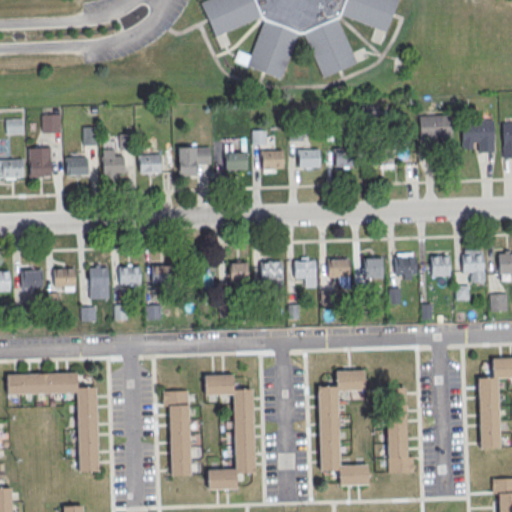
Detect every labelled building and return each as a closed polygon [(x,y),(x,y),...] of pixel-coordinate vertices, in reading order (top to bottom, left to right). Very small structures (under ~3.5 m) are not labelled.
[(203,0),(199,2),(214,35),(259,15),(263,20),(248,54),(236,49),(232,59),(281,78),(298,31),(304,31),(321,76),(356,61),(336,16),(340,13),(385,31),(395,0),(203,0)] [(60,114),(41,114),(41,131),(60,131),(60,114)] [(418,146),(450,146),(450,114),(418,114),(418,146)] [(22,119),(4,119),(4,133),(22,133),(22,119)] [(492,119),(460,119),(460,151),(492,151),(492,119)] [(511,123),(501,123),(501,157),(511,157),(511,123)] [(96,143),(96,126),(82,126),(82,143),(96,143)] [(265,129),(251,129),(251,143),(265,143),(265,129)] [(369,145),(391,144),(391,162),(369,163),(369,145)] [(177,146),(198,146),(199,163),(177,164),(177,146)] [(50,176),(50,147),(27,147),(27,176),(50,176)] [(332,148),(354,147),(354,164),(332,165),(332,148)] [(297,148),(318,148),(319,165),(297,166),(297,148)] [(113,149),(101,149),(101,174),(123,174),(123,156),(113,156),(113,149)] [(260,150),(281,149),(282,166),(260,167),(260,150)] [(223,152),(245,151),(245,168),(223,169),(223,152)] [(137,154),(137,171),(160,171),(160,154),(137,154)] [(87,174),(86,156),(64,156),(64,174),(87,174)] [(0,177),(22,178),(21,158),(0,157),(0,177)] [(460,253),(482,252),(482,270),(461,271),(460,253)] [(494,253),(511,253),(511,270),(495,271),(494,253)] [(449,275),(449,254),(428,254),(428,275),(449,275)] [(393,256),(414,255),(415,273),(394,274),(393,256)] [(360,257),(381,256),(382,274),(360,275),(360,257)] [(325,258),(346,257),(347,275),(326,276),(325,258)] [(292,260),(314,259),(314,277),(293,278),(292,260)] [(258,261),(279,260),(280,278),(259,279),(258,261)] [(227,262),(248,261),(248,279),(227,280),(227,262)] [(88,297),(106,297),(106,263),(88,263),(88,297)] [(150,265),(172,264),(172,282),(151,283),(150,265)] [(117,266),(139,265),(139,283),(118,283),(117,266)] [(52,268),(73,267),(74,285),(53,285),(52,268)] [(19,269),(40,269),(41,286),(20,287),(19,269)] [(0,270),(8,270),(8,290),(0,290),(0,270)] [(506,292),(488,292),(488,310),(506,310),(506,292)] [(124,319),(124,304),(113,304),(113,319),(124,319)] [(80,306),(80,319),(94,319),(94,306),(80,306)] [(490,357),(511,356),(511,376),(496,377),(498,447),(478,447),(475,376),(491,376),(490,357)] [(334,370),(362,369),(363,389),(336,390),(338,463),(366,462),(367,483),(337,484),(336,469),(319,469),(315,386),(334,385),(334,370)] [(5,373),(75,371),(76,386),(94,385),(97,470),(78,471),(75,390),(6,393),(5,373)] [(202,374),(231,373),(231,388),(249,388),(252,472),(235,473),(235,487),(206,488),(206,469),(233,468),(230,393),(203,394),(202,374)] [(383,386),(404,385),(406,456),(412,456),(412,471),(386,472),(383,386)] [(161,390),(186,389),(190,473),(170,474),(167,404),(161,405),(161,390)] [(490,478),(511,477),(511,511),(496,511),(496,492),(491,492),(490,478)] [(0,511),(0,486),(10,486),(10,511),(0,511)]
